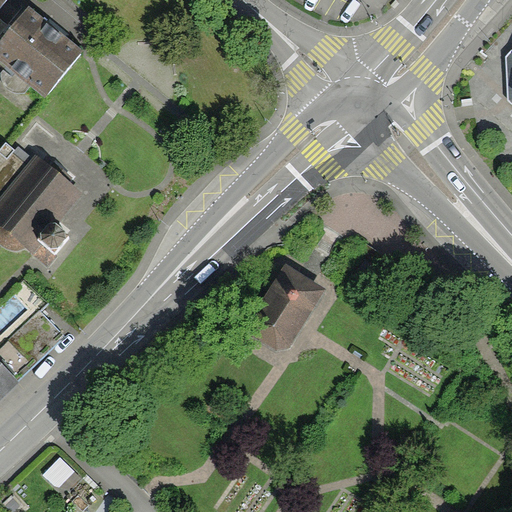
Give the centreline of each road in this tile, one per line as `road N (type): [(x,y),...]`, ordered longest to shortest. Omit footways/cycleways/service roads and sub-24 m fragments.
road 1 (secondary): [(359,103),(0,453)]
road 2 (secondary): [(511,251),(359,103)]
road 3 (residential): [(359,103),(242,0)]
road 4 (residential): [(460,0),(359,103)]
